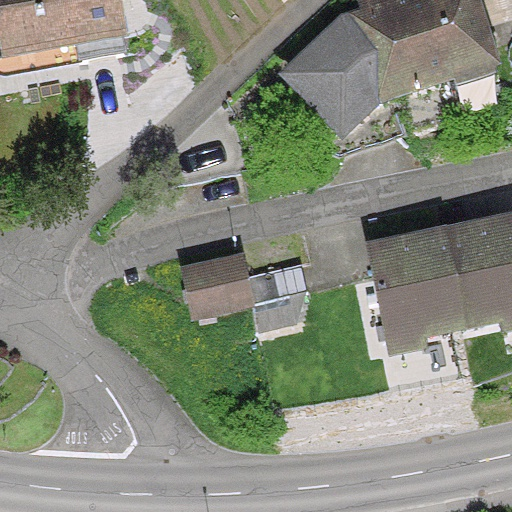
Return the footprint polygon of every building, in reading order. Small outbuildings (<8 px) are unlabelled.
[(114,0),(0,0),(0,60),(121,40),(114,0)] [(489,84),(465,0),(459,0),(342,34),(284,90),(339,149),(373,114),(489,84)] [(413,254),(374,261),(391,353),(511,331),(511,250),(510,237),(481,242),(413,254)] [(244,252),(181,265),(193,320),(255,306),(249,276),(244,252)] [(301,265),(249,276),(255,306),(308,295),(301,265)] [(298,323),(308,295),(255,306),(260,333),(298,323)]
